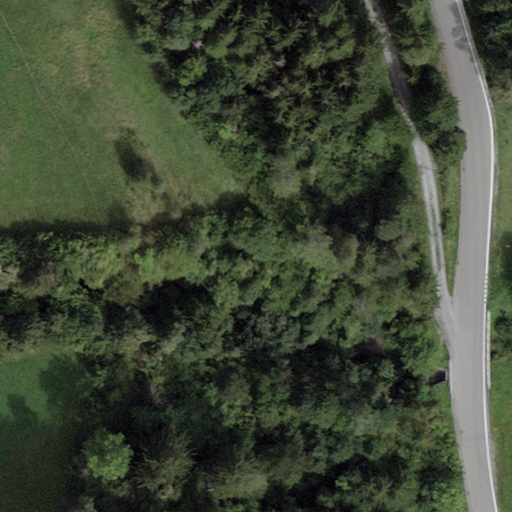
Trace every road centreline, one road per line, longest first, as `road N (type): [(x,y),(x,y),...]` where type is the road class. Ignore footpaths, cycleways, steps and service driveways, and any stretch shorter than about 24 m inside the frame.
road 1 (track): [(489,511),(459,344),(473,141),(441,0)]
road 2 (track): [(459,344),(439,295),(430,167),(375,0)]
